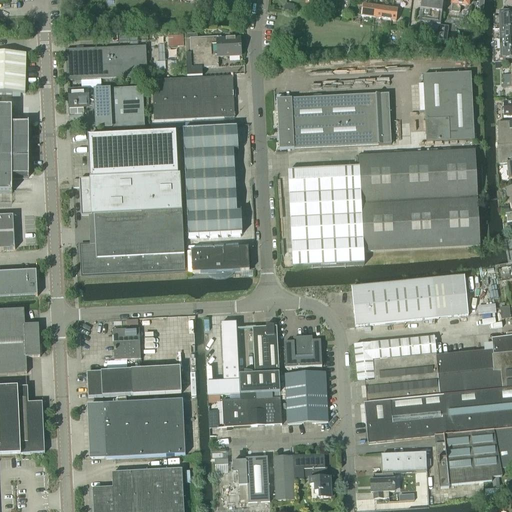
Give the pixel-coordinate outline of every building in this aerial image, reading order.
[(239,0),(240,2),(239,7),(250,9),(251,1),(242,0),(239,0)] [(306,0),(305,7),(311,7),(310,12),(318,13),(320,0),(306,0)] [(422,0),(419,24),(440,27),(440,26),(444,0),(422,0)] [(468,0),(453,0),(452,13),(459,14),(460,7),(468,8),(468,0)] [(285,4),(284,12),(292,14),(294,5),(285,4)] [(376,19),(377,7),(363,5),(361,17),(376,19)] [(391,21),(393,9),(377,7),(376,19),(391,21)] [(500,30),(511,29),(511,16),(510,17),(510,12),(499,13),(500,30)] [(494,41),(511,40),(511,29),(500,30),(494,30),(494,41)] [(218,68),(218,67),(218,58),(240,57),(239,39),(221,40),(221,38),(195,39),(195,34),(185,35),(187,78),(201,77),(200,69),(218,68)] [(168,48),(184,47),(183,36),(168,36),(168,48)] [(495,51),(511,50),(511,40),(494,41),(495,51)] [(100,80),(101,80),(147,78),(145,48),(65,52),(67,82),(82,81),(100,80)] [(511,50),(495,51),(495,59),(501,58),(501,60),(511,59),(511,50)] [(25,54),(0,53),(0,92),(24,93),(25,54)] [(503,82),(511,81),(511,66),(511,75),(503,76),(503,82)] [(419,114),(425,113),(426,143),(474,141),(470,74),(423,76),(423,86),(418,86),(419,114)] [(192,80),(194,121),(234,119),(232,78),(192,80)] [(82,81),(82,91),(94,90),(102,90),(101,80),(100,80),(82,81)] [(154,123),(194,121),(192,80),(152,82),(154,123)] [(511,81),(503,82),(504,88),(511,88),(511,96),(511,81)] [(94,90),(94,102),(94,106),(95,106),(96,130),(144,128),(143,88),(102,90),(94,90)] [(88,102),(94,102),(94,90),(82,91),(70,91),(70,106),(69,107),(69,114),(84,114),(84,106),(88,106),(88,102)] [(391,145),(390,125),(388,95),(277,101),(279,151),(391,145)] [(511,103),(503,103),(503,118),(511,117),(511,103)] [(0,193),(12,194),(12,177),(28,177),(28,178),(29,178),(29,123),(28,123),(28,125),(12,125),(12,108),(0,107),(0,193)] [(499,165),(507,164),(507,160),(511,159),(511,123),(498,125),(499,165)] [(236,213),(234,151),(238,151),(237,128),(183,132),(188,237),(242,235),(241,213),(236,213)] [(178,176),(177,165),(176,134),(88,138),(90,180),(79,180),(81,217),(94,216),(95,246),(81,246),(83,276),(185,271),(180,176),(178,176)] [(364,266),(363,253),(480,247),(475,152),(358,157),(359,169),(288,172),(293,269),(364,266)] [(507,188),(511,188),(510,180),(511,180),(511,164),(507,165),(507,164),(499,165),(499,166),(497,166),(499,190),(507,189),(507,188)] [(13,217),(0,217),(0,251),(15,250),(13,217)] [(228,250),(191,251),(192,275),(208,274),(208,276),(212,278),(216,280),(224,279),(229,277),(232,275),(232,273),(241,273),(249,272),(248,249),(239,249),(228,250)] [(495,266),(496,274),(498,284),(511,282),(511,281),(511,264),(508,265),(508,264),(495,266)] [(19,285),(37,285),(36,272),(18,273),(19,285)] [(19,298),(19,285),(18,273),(6,273),(6,274),(8,298),(19,298)] [(355,328),(437,320),(468,317),(464,278),(351,289),(355,328)] [(37,285),(19,285),(19,298),(37,297),(37,285)] [(508,308),(500,309),(502,320),(510,319),(508,308)] [(0,374),(27,373),(26,358),(40,357),(39,325),(25,326),(24,310),(0,310),(0,374)] [(238,364),(237,341),(237,324),(221,325),(223,385),(239,384),(238,364)] [(276,328),(252,329),(255,376),(239,376),(240,396),(256,395),(280,394),(276,328)] [(113,330),(113,336),(114,361),(140,360),(139,330),(113,330)] [(511,336),(491,340),(493,351),(421,358),(421,356),(436,355),(434,338),(354,345),(357,380),(375,378),(375,382),(364,383),(366,404),(475,393),(511,389),(511,336)] [(294,343),(283,344),(284,348),(285,370),(322,368),(321,346),(312,347),(312,342),(312,338),(294,338),(294,343)] [(88,399),(133,397),(181,394),(179,369),(87,374),(88,399)] [(325,374),(285,376),(287,426),(328,424),(325,374)] [(0,456),(30,455),(30,454),(44,454),(44,447),(44,442),(42,403),(28,404),(27,388),(0,389),(0,456)] [(511,389),(475,393),(480,433),(511,429),(511,389)] [(434,437),(480,433),(475,393),(366,404),(364,404),(368,445),(434,438),(434,437)] [(240,401),(222,402),(222,405),(222,408),(223,427),(223,429),(225,429),(233,428),(249,427),(257,427),(256,400),(256,395),(240,396),(240,401)] [(257,427),(265,427),(264,399),(256,400),(257,427)] [(265,427),(273,426),(272,399),(264,399),(265,427)] [(272,399),(273,426),(281,426),(280,399),(272,399)] [(183,402),(103,405),(90,406),(92,461),(185,456),(183,402)] [(208,413),(209,425),(209,429),(218,429),(217,413),(208,413)] [(511,429),(480,433),(434,437),(434,438),(439,490),(449,489),(449,488),(449,487),(491,482),(491,484),(492,483),(492,479),(499,478),(502,478),(502,475),(511,474),(509,467),(511,466),(511,429)] [(414,455),(381,456),(381,468),(382,475),(415,474),(426,473),(426,454),(414,455)] [(300,457),(302,481),(309,481),(309,487),(314,486),(315,493),(319,493),(319,500),(323,500),(324,502),(328,502),(329,500),(331,500),(330,485),(332,485),(332,478),(324,478),(323,470),(325,469),(325,456),(300,457)] [(300,457),(273,458),(275,499),(276,504),(295,503),(294,481),(302,481),(300,457)] [(233,474),(237,474),(238,487),(247,487),(248,505),(270,504),(267,459),(245,460),(245,461),(232,462),(233,474)] [(112,489),(113,511),(183,511),(182,471),(112,474),(112,489)] [(392,475),(373,476),(373,482),(370,482),(371,494),(374,494),(374,500),(389,500),(389,493),(395,493),(394,481),(393,481),(392,475)] [(499,478),(492,479),(492,483),(492,489),(500,488),(499,478)] [(93,511),(113,511),(112,489),(92,490),(93,511)] [(503,510),(510,511),(511,505),(511,499),(507,498),(506,501),(505,501),(503,510)]
